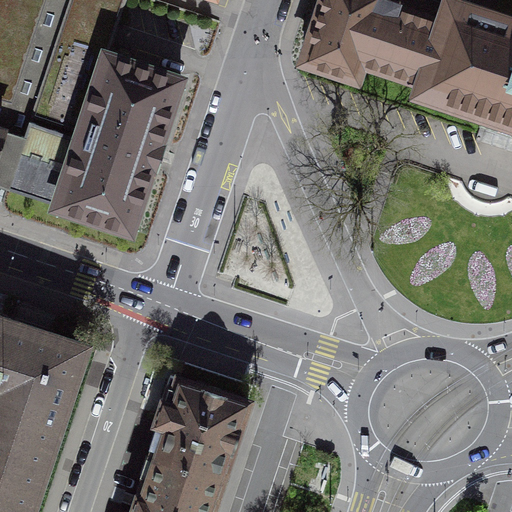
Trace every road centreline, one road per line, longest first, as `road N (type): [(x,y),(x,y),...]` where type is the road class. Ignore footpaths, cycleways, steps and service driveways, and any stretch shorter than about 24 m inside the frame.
road 1 (residential): [(264,0),(162,302)]
road 2 (residential): [(74,511),(146,297)]
road 3 (secondary): [(162,302),(370,375)]
road 4 (secondary): [(146,297),(0,246)]
road 5 (secondary): [(492,374),(468,354),(436,344),(402,350),(370,375)]
